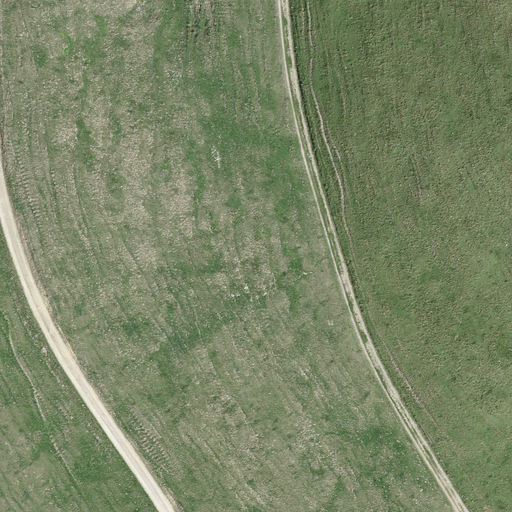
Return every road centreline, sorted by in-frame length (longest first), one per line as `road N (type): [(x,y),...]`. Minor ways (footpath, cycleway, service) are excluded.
road 1 (track): [(281,0),(290,101),(362,336),(461,511)]
road 2 (track): [(163,511),(50,341),(0,215)]
